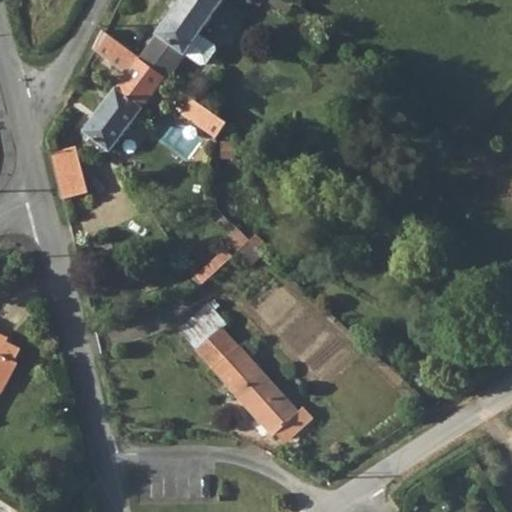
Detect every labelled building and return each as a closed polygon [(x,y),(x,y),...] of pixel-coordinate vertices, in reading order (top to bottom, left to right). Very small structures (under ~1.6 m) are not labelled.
[(264,0),(182,0),(141,59),(170,80),(188,54),(200,66),(207,66),(218,48),(202,35),(227,0),(250,0),(260,7),(264,0)] [(141,59),(104,31),(97,45),(113,56),(110,61),(128,75),(89,137),(117,155),(170,80),(141,59)] [(187,116),(219,138),(230,122),(199,100),(187,116)] [(74,150),(50,155),(62,200),(85,194),(74,150)] [(195,280),(199,287),(210,277),(205,271),(195,280)] [(215,311),(219,308),(213,302),(182,329),(223,378),(278,434),(286,428),(303,413),(223,329),(228,324),(215,311)] [(16,362),(22,349),(0,339),(0,392),(4,394),(22,366),(16,362)] [(295,439),(312,425),(319,418),(309,407),(303,413),(286,428),(295,439)]
